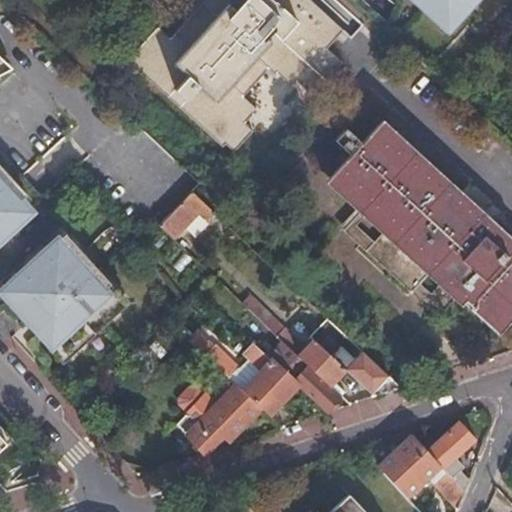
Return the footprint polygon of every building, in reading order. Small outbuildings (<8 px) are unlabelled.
[(159,27),(121,68),(134,79),(142,72),(223,146),(226,143),(234,151),(254,131),(244,122),(257,108),(242,95),(268,67),(274,73),(278,70),(293,84),(298,79),(314,93),(343,62),(327,48),(343,30),(310,0),(204,0),(205,1),(170,38),(159,27)] [(415,0),(445,27),(454,16),(457,19),(458,18),(475,0),(415,0)] [(0,75),(14,67),(0,53),(0,248),(0,247),(0,242),(18,225),(8,215),(24,200),(27,197),(0,166),(0,75)] [(360,139),(347,128),(335,141),(350,155),(330,178),(387,230),(373,245),(417,286),(432,270),(472,306),(469,308),(497,334),(511,317),(511,238),(483,211),(479,216),(379,125),(353,152),(350,149),(360,139)] [(213,212),(193,193),(175,212),(160,226),(173,238),(199,212),(207,219),(213,212)] [(38,214),(24,200),(8,215),(18,225),(0,242),(0,247),(0,248),(38,214)] [(22,273),(17,277),(4,289),(24,312),(19,316),(63,365),(120,315),(109,304),(121,294),(70,235),(55,248),(53,246),(36,261),(38,262),(23,275),(22,273)] [(4,289),(17,277),(13,273),(0,284),(0,294),(19,316),(24,312),(4,289)] [(131,305),(121,294),(109,304),(120,315),(131,305)] [(200,355),(213,340),(198,328),(185,343),(200,355)] [(329,342),(316,330),(309,337),(314,342),(322,348),(329,342)] [(225,379),(239,364),(215,342),(201,356),(225,379)] [(299,357),(331,386),(335,382),(346,370),(332,358),(322,348),(314,342),(299,357)] [(243,391),(262,409),(270,416),(298,386),(264,355),(252,344),(243,353),(262,371),(243,391)] [(388,377),(362,353),(355,359),(342,347),(332,358),(346,370),(372,394),(388,377)] [(298,386),(327,413),(343,398),(342,397),(331,386),(299,357),(292,350),(282,360),(270,349),(264,355),(298,386)] [(244,363),(229,381),(239,389),(253,370),(244,363)] [(331,386),(342,397),(346,393),(335,382),(331,386)] [(178,426),(205,455),(207,453),(213,447),(224,437),(230,443),(262,409),(243,391),(241,389),(233,396),(227,390),(213,403),(208,398),(181,423),(178,426)] [(464,488),(469,477),(451,459),(473,437),(458,420),(427,450),(439,463),(445,468),(464,488)] [(427,450),(411,432),(377,465),(406,496),(439,463),(427,450)] [(0,450),(8,443),(0,433),(0,450)] [(457,506),(464,488),(445,468),(433,480),(457,506)] [(366,511),(349,493),(329,511),(321,511),(319,509),(316,511),(366,511)]
